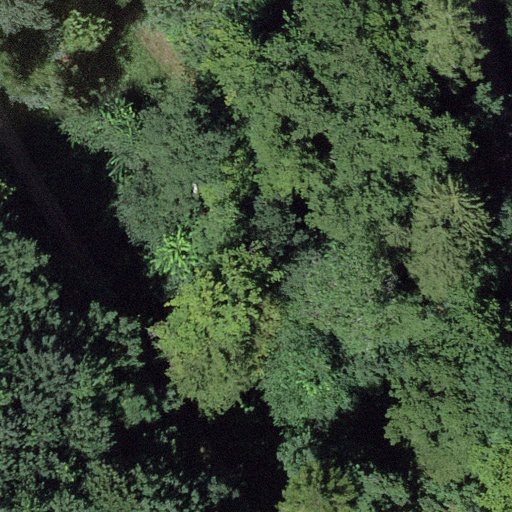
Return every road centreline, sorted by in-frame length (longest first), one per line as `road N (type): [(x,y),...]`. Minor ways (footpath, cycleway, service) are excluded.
road 1 (track): [(137,0),(424,415),(507,511)]
road 2 (track): [(256,511),(49,211),(0,121)]
road 3 (track): [(476,0),(511,176)]
